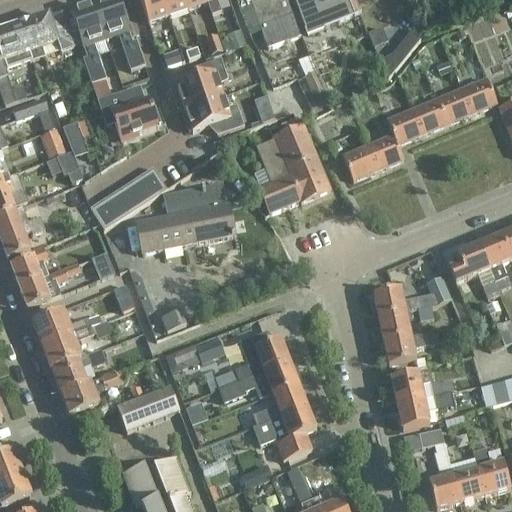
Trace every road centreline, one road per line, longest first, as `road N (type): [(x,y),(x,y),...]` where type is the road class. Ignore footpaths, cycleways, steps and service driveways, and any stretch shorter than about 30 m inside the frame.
road 1 (residential): [(386,511),(338,300),(341,281),(353,264),(511,203)]
road 2 (residential): [(86,511),(0,289)]
